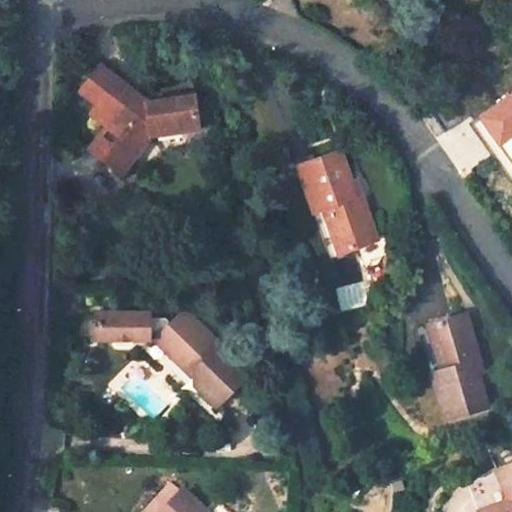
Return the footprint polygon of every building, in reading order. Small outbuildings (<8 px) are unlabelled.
[(93,97),(115,71),(96,56),(76,82),(93,97)] [(119,167),(151,128),(194,122),(189,75),(154,79),(142,93),(137,98),(127,90),(131,85),(131,84),(115,71),(93,97),(87,105),(105,120),(89,142),(119,167)] [(142,93),(131,85),(127,90),(137,98),(142,93)] [(332,260),(383,240),(348,147),(297,166),(297,167),(332,260)] [(482,353),(469,303),(427,313),(439,364),(430,366),(441,411),(484,401),(476,367),(473,355),(482,353)] [(146,342),(151,345),(157,340),(169,350),(169,361),(178,369),(189,369),(193,373),(193,388),(216,408),(246,376),(178,316),(166,329),(159,321),(144,320),(145,315),(94,311),(90,336),(101,338),(108,347),(127,348),(136,341),(146,342)] [(412,317),(424,367),(430,366),(439,364),(427,313),(412,317)] [(169,350),(157,340),(151,345),(169,361),(169,350)] [(473,355),(476,367),(485,364),(482,353),(473,355)] [(511,511),(511,458),(507,461),(510,468),(494,475),(503,497),(473,510),(474,511),(511,511)] [(507,461),(490,468),(494,475),(510,468),(507,461)] [(154,511),(208,511),(205,508),(203,510),(183,487),(154,511)]
